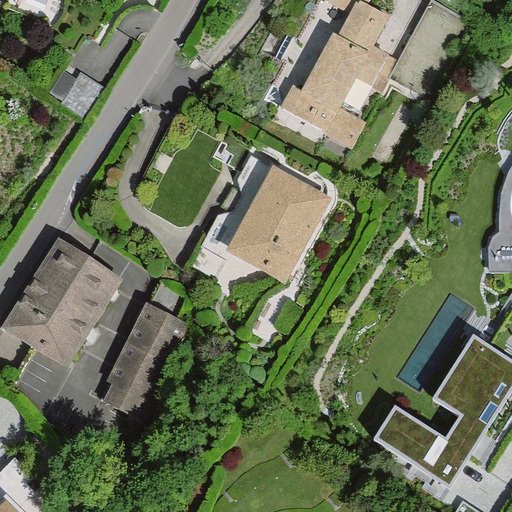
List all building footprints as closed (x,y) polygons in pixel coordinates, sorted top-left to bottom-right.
[(54,0),(10,0),(6,12),(47,25),(54,0)] [(292,91),(281,112),(352,151),(363,126),(339,113),(356,81),(381,94),(396,64),(373,51),(388,19),(367,9),(370,0),(320,0),(319,2),(351,16),(340,40),(334,36),(304,96),(292,91)] [(87,118),(104,90),(93,83),(82,76),(65,104),(87,118)] [(330,202),(273,172),(228,256),(285,287),(330,202)] [(121,281),(59,244),(5,334),(67,372),(121,281)] [(187,330),(143,308),(104,386),(112,390),(104,406),(141,424),(187,330)] [(396,407),(376,438),(450,486),(511,391),(511,360),(475,337),(435,398),(462,416),(447,440),(396,407)]
